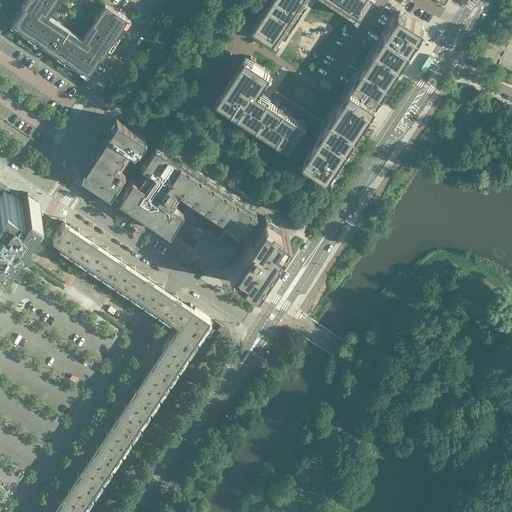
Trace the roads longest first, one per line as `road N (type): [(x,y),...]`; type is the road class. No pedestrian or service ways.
road 1 (residential): [(20,511),(180,275)]
road 2 (tertiary): [(354,189),(491,0)]
road 3 (residential): [(42,182),(160,0)]
road 4 (tertiary): [(459,25),(354,189)]
road 5 (residential): [(180,275),(42,182)]
road 6 (tertiary): [(143,511),(233,376)]
